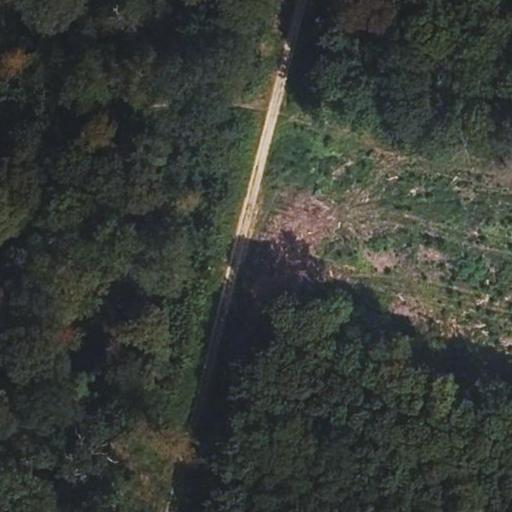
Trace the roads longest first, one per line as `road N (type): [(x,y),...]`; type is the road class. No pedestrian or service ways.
road 1 (track): [(294,0),(175,511)]
road 2 (unknown): [(0,117),(264,116),(511,172)]
